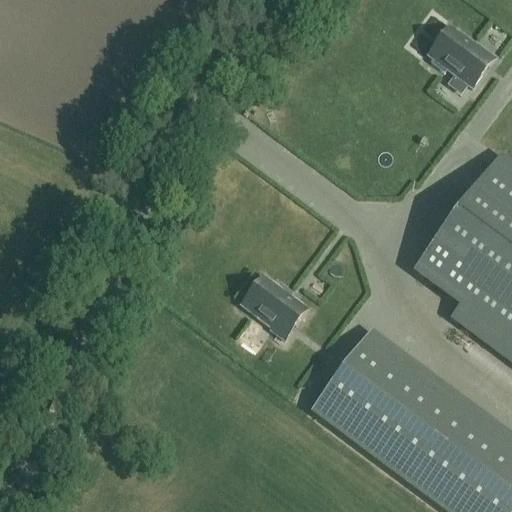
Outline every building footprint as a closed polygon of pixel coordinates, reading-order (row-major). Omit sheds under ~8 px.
[(482,41),(503,56),(511,43),(511,34),(496,23),(482,41)] [(426,58),(431,62),(428,65),(442,75),(444,72),(470,90),(493,59),(473,45),(472,47),(447,29),(426,58)] [(511,173),(500,164),(418,274),(463,309),(453,322),(511,365),(511,173)] [(303,289),(324,302),(335,285),(314,272),(303,289)] [(243,311),(271,331),(269,333),(286,345),(309,315),(291,301),(293,298),(280,289),(278,292),(264,282),(243,311)] [(511,511),(511,445),(371,340),(315,415),(444,511),(511,511)]
